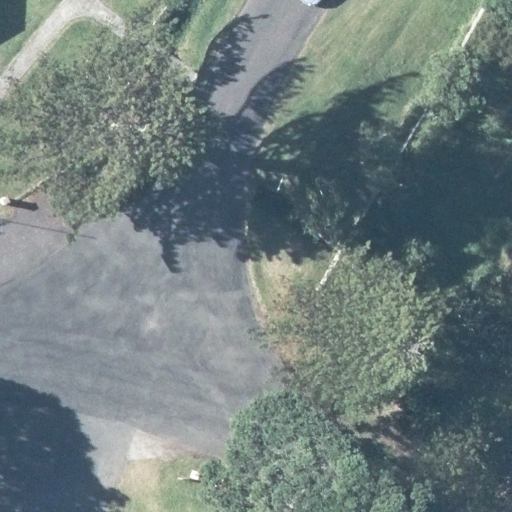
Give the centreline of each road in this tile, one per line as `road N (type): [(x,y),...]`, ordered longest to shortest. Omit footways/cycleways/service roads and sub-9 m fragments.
road 1 (tertiary): [(303,0),(111,328)]
road 2 (tertiary): [(345,511),(266,427),(195,372),(111,328)]
